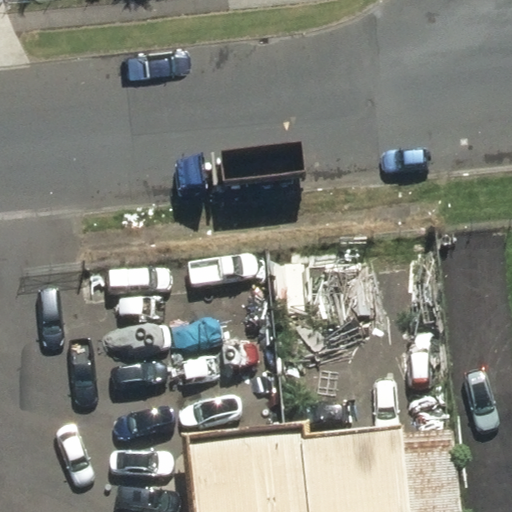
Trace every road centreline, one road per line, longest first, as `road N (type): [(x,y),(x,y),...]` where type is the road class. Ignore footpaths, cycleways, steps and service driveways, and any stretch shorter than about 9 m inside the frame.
road 1 (unclassified): [(0,135),(511,87)]
road 2 (unknown): [(0,226),(32,414),(61,511)]
